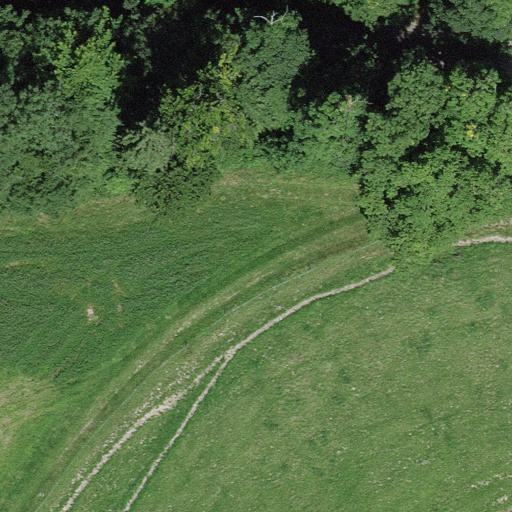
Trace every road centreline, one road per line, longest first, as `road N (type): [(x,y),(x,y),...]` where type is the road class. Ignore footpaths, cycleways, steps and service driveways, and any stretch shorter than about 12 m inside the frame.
road 1 (track): [(0,500),(110,364),(255,266),(378,214),(474,196),(511,119)]
road 2 (unclassified): [(0,14),(328,40),(511,71)]
